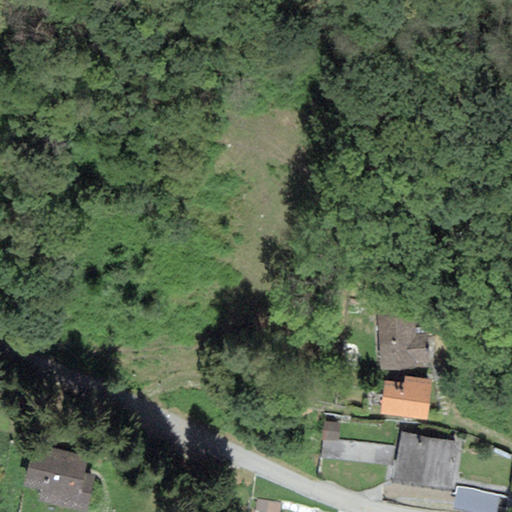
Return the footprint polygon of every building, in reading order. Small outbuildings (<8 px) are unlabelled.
[(414,304),(377,307),(381,375),(416,373),(415,365),(428,364),(426,335),(416,335),(414,304)] [(432,382),(404,378),(403,384),(384,381),(379,415),(427,421),(432,382)] [(458,444),(401,434),(393,481),(450,490),(458,444)] [(85,468),(30,456),(23,488),(40,492),(38,503),(79,511),(86,511),(94,477),(84,475),(85,468)] [(496,511),(499,495),(456,488),(452,510),(465,511),(496,511)]
